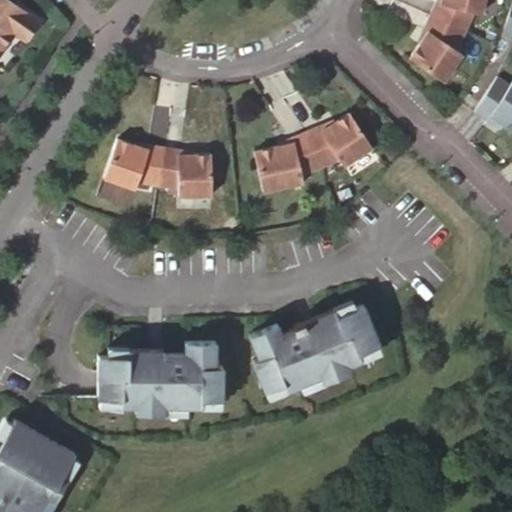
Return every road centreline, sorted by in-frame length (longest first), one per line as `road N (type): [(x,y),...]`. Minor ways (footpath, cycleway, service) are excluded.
road 1 (residential): [(511,220),(326,28)]
road 2 (residential): [(105,44),(165,68),(237,69),(283,57),(326,28)]
road 3 (residential): [(0,225),(105,44)]
